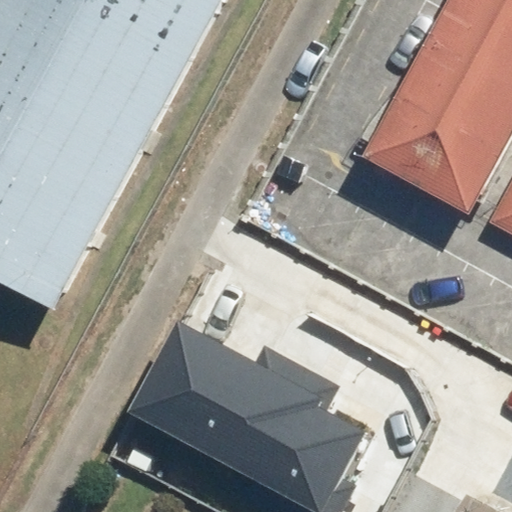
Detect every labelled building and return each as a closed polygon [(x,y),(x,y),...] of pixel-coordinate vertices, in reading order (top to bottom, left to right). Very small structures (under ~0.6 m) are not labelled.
[(0,0),(0,269),(67,306),(232,0),(0,0)] [(511,159),(511,0),(463,0),(373,167),(477,223),(511,159)] [(511,229),(511,200),(500,223),(511,229)] [(189,324),(140,413),(322,511),(339,511),(380,439),(332,413),(344,392),(265,349),(258,362),(189,324)] [(188,446),(167,479),(216,511),(222,511),(242,482),(188,446)] [(510,511),(481,496),(472,511),(510,511)]
